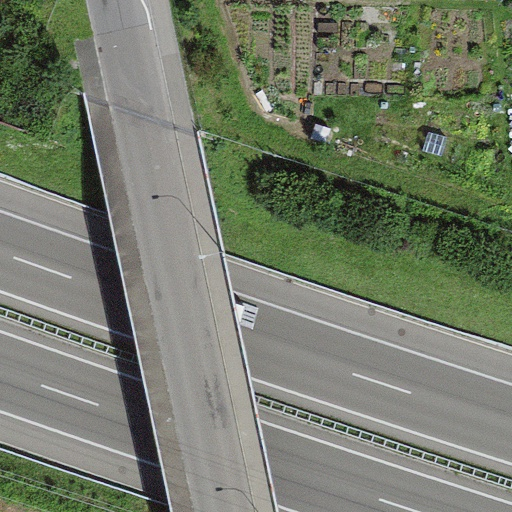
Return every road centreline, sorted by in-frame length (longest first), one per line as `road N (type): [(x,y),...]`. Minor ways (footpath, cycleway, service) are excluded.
road 1 (motorway): [(511,423),(0,249)]
road 2 (residential): [(116,0),(225,511)]
road 3 (motorway): [(0,374),(401,511)]
